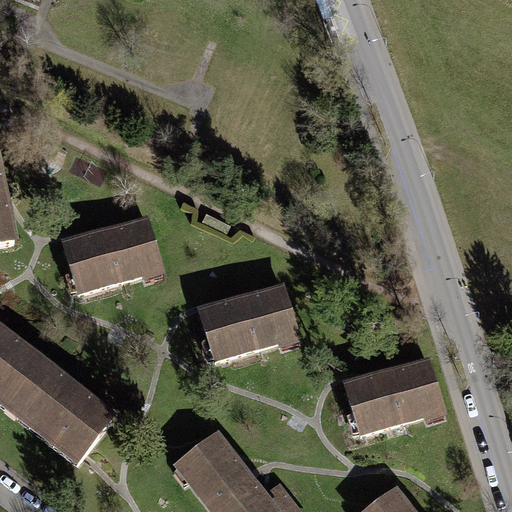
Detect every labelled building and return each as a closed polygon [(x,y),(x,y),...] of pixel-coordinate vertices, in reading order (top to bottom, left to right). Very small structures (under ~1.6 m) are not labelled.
[(0,181),(0,248),(13,246),(4,201),(0,181)] [(146,226),(63,251),(78,298),(160,273),(146,226)] [(247,304),(200,318),(214,365),(296,341),(282,293),(247,304)] [(0,401),(8,408),(40,368),(0,337),(0,401)] [(390,379),(345,392),(360,438),(442,413),(428,367),(390,379)] [(112,424),(40,368),(8,408),(80,464),(86,457),(112,424)] [(216,441),(179,470),(211,511),(272,511),(263,500),(247,480),(216,441)] [(294,511),(277,490),(263,500),(272,511),(294,511)] [(406,511),(394,496),(372,511),(406,511)]
